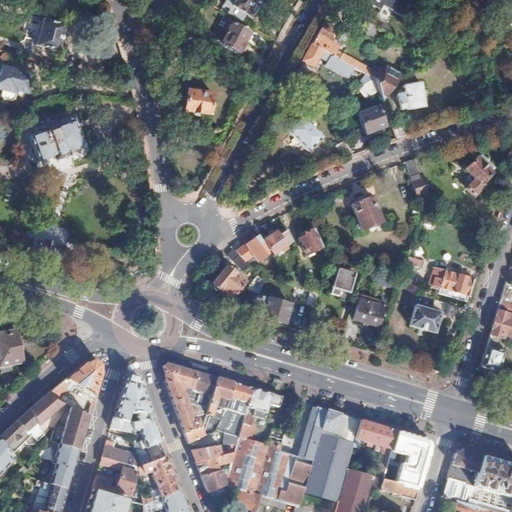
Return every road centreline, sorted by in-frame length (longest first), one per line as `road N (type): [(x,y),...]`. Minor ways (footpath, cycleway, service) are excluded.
road 1 (residential): [(511,117),(400,148),(208,239)]
road 2 (residential): [(318,0),(201,216)]
road 3 (residential): [(114,0),(171,220)]
road 4 (residential): [(452,414),(511,213)]
road 5 (primary): [(254,353),(452,414)]
road 6 (residential): [(125,338),(73,511)]
road 7 (residential): [(201,511),(143,349)]
road 8 (residential): [(122,332),(73,358),(0,420)]
road 9 (primary): [(130,299),(0,270)]
road 10 (primary): [(0,284),(121,329)]
